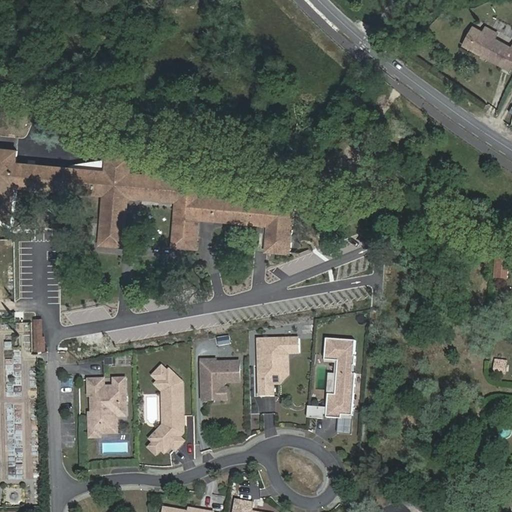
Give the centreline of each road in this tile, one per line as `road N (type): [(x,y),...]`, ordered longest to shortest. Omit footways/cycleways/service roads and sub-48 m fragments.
road 1 (residential): [(40,224),(60,491)]
road 2 (tertiary): [(511,150),(425,93),(318,0)]
road 3 (residential): [(60,491),(127,477),(175,480),(257,454)]
road 4 (residential): [(257,454),(283,440),(311,444),(336,477),(319,501),(287,494),(271,463)]
